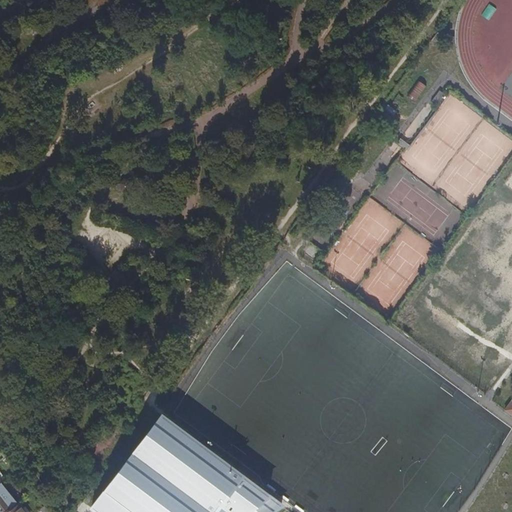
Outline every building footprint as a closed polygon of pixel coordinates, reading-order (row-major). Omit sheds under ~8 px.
[(413,106),(424,91),(416,85),(405,100),(413,106)] [(403,152),(395,164),(465,216),(511,148),(511,141),(445,93),(406,148),(405,150),(403,152)] [(430,109),(438,96),(433,93),(424,105),(430,109)] [(394,115),(386,109),(379,118),(387,124),(394,115)] [(393,145),(403,152),(405,150),(398,146),(400,143),(396,141),(393,145)] [(381,170),(387,163),(374,153),(358,175),(367,182),(377,167),(381,170)] [(0,511),(1,511),(9,506),(10,508),(17,503),(1,483),(0,483),(0,511)] [(25,496),(32,491),(28,486),(22,491),(25,496)]
